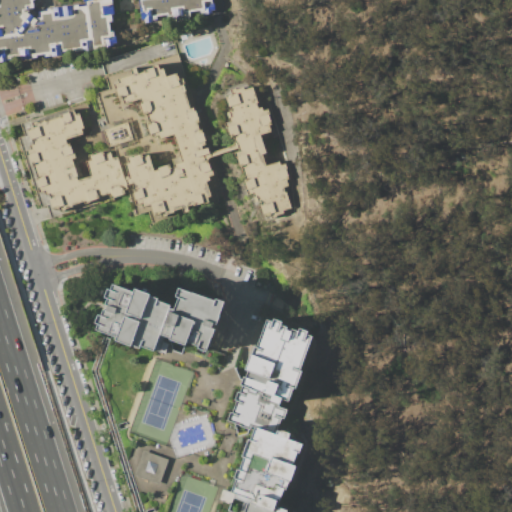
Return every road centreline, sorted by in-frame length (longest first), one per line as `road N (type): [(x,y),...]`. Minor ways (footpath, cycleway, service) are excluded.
road 1 (tertiary): [(116,511),(0,152)]
road 2 (motorway): [(60,511),(0,323)]
